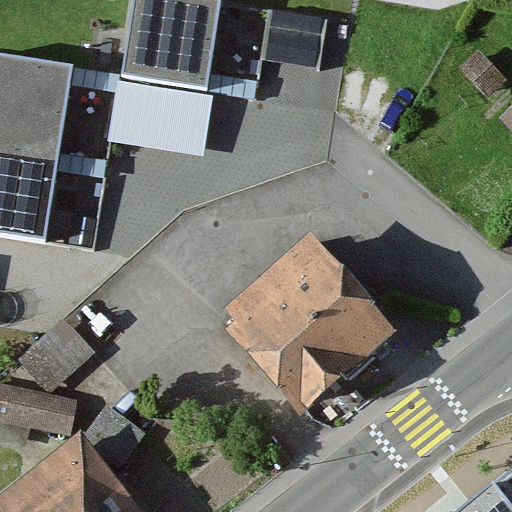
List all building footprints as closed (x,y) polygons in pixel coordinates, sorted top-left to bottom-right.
[(273,20),(150,0),(145,0),(131,88),(258,109),(273,20)] [(127,92),(0,67),(0,244),(94,262),(104,210),(119,133),(127,92)] [(217,306),(304,402),(401,314),(315,219),(217,306)] [(64,327),(18,359),(50,398),(92,362),(64,327)] [(50,398),(0,388),(0,443),(33,452),(36,434),(72,441),(78,403),(50,398)] [(149,511),(91,442),(6,511),(149,511)] [(511,511),(511,498),(498,481),(457,511),(511,511)]
